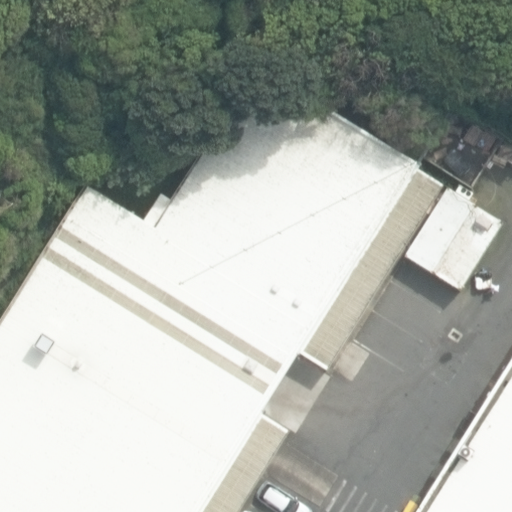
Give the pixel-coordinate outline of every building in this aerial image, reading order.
[(0,511),(203,511),(262,412),(302,355),(309,362),(426,175),(422,159),(261,59),(157,228),(83,182),(0,315),(0,511)] [(511,194),(511,156),(475,135),(459,162),(511,194)] [(454,192),(426,175),(309,362),(338,379),(454,192)] [(511,511),(511,367),(421,511),(511,511)] [(247,511),(297,434),(262,412),(203,511),(247,511)]
